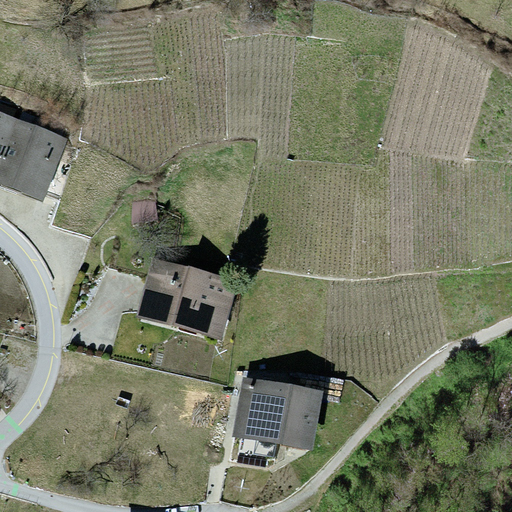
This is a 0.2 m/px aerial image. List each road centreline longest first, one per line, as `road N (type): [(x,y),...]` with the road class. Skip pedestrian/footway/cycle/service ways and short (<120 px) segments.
road 1 (track): [(511,321),(443,355),(317,483),(267,511)]
road 2 (unclassified): [(0,443),(12,438),(41,391),(48,338),(38,270),(0,235)]
